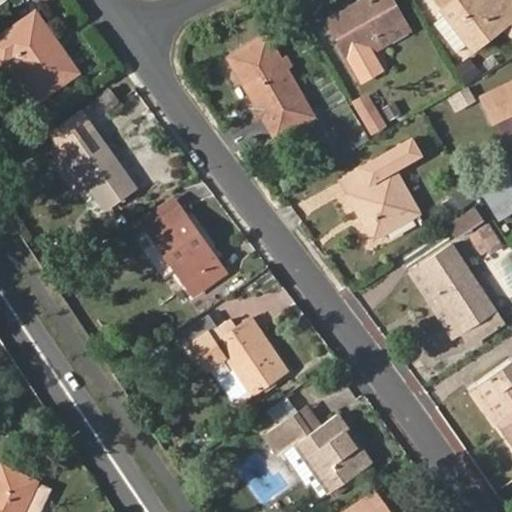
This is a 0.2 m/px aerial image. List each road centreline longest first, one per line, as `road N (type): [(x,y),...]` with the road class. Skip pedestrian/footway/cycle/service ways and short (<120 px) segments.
road 1 (residential): [(473,511),(139,43)]
road 2 (tertiary): [(147,511),(0,291)]
